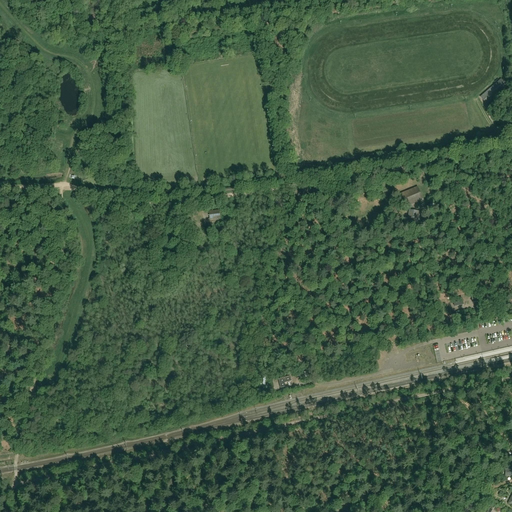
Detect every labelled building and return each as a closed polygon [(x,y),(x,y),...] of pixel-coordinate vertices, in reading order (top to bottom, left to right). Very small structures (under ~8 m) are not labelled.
[(487,104),(498,95),(507,87),(501,80),(481,97),(487,104)] [(401,194),(406,206),(422,200),(417,188),(401,194)] [(421,211),(409,210),(406,227),(417,228),(418,220),(420,220),(421,211)] [(220,219),(219,211),(209,212),(210,220),(220,219)] [(471,296),(473,303),(482,301),(480,294),(471,296)] [(462,298),(453,300),(454,307),(463,305),(462,298)] [(278,379),(280,388),(286,387),(285,383),(292,382),(290,376),(278,379)]
